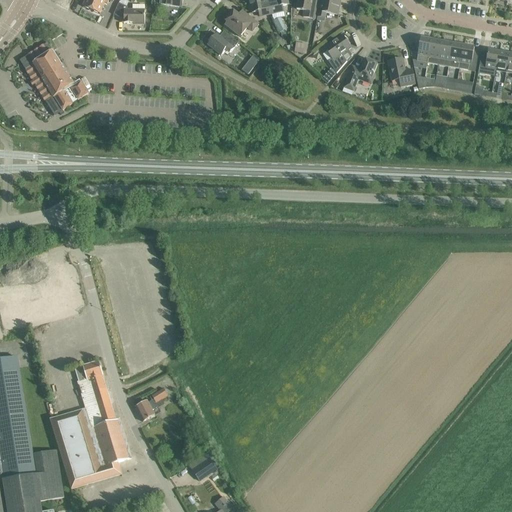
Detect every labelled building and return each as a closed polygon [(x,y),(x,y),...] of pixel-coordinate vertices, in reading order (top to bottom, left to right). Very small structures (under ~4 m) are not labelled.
[(82,0),(86,1),(83,7),(100,15),(105,3),(107,4),(109,0),(82,0)] [(182,8),(183,0),(161,0),(160,5),(182,8)] [(271,15),(268,0),(263,2),(262,0),(249,0),(253,13),(258,12),(260,17),(271,15)] [(288,5),(286,0),(269,0),(268,0),(271,15),(283,12),(282,7),(288,5)] [(298,0),(297,10),(304,12),(303,18),(315,20),(318,0),(298,0)] [(320,0),(319,11),(318,17),(325,19),(326,13),(338,16),(341,0),(320,0)] [(145,24),(145,12),(145,7),(144,5),(133,5),(133,11),(127,11),(127,7),(119,4),(114,15),(124,20),(124,24),(145,24)] [(258,23),(255,21),(247,14),(243,20),(234,12),(229,18),(230,20),(226,26),(240,37),(247,28),(252,32),(258,23)] [(285,30),(282,25),(279,19),(275,21),(281,33),(285,30)] [(238,44),(234,40),(227,34),(223,39),(216,34),(208,45),(221,56),(226,49),(231,53),(238,44)] [(343,36),(334,41),(324,48),(332,60),(329,62),(337,74),(347,62),(343,56),(347,54),(346,52),(351,49),(343,36)] [(428,64),(429,58),(432,41),(421,39),(417,62),(428,64)] [(432,41),(429,58),(439,60),(442,43),(432,41)] [(296,43),(295,53),(307,55),(308,45),(296,43)] [(439,60),(450,62),(453,45),(442,43),(439,60)] [(35,85),(54,116),(55,117),(59,113),(61,116),(64,113),(63,111),(88,95),(80,81),(74,85),(48,44),(20,61),(33,82),(32,83),(34,86),(35,85)] [(464,47),(453,45),(450,62),(461,64),(464,47)] [(475,48),(464,47),(461,64),(471,66),(475,48)] [(488,51),(485,69),(496,71),(499,53),(488,51)] [(510,55),(499,53),(496,71),(506,73),(510,55)] [(388,62),(393,89),(415,84),(413,70),(405,72),(403,59),(388,62)] [(349,75),(349,76),(344,88),(353,92),(358,80),(372,86),(376,75),(374,75),(378,65),(366,60),(361,70),(352,67),(352,69),(348,68),(345,73),(349,75)] [(331,69),(322,80),(327,85),(335,75),(331,69)] [(424,82),(425,79),(417,77),(416,81),(419,90),(425,89),(424,82)] [(434,88),(436,81),(425,79),(424,82),(425,89),(434,88)] [(436,81),(434,88),(445,90),(446,82),(436,81)] [(446,82),(445,90),(456,92),(457,84),(446,82)] [(457,84),(456,92),(471,94),(473,87),(457,84)] [(497,94),(492,94),(491,98),(502,100),(503,93),(502,93),(503,87),(498,86),(497,94)] [(33,456),(17,358),(0,360),(0,511),(41,511),(40,502),(64,498),(57,452),(33,456)] [(86,410),(50,421),(72,490),(121,475),(121,474),(120,475),(116,464),(131,459),(120,420),(116,421),(102,376),(103,376),(98,362),(83,367),(75,370),(79,383),(78,383),(86,410)] [(168,396),(163,389),(151,396),(156,403),(168,396)] [(148,402),(145,404),(136,408),(143,422),(155,416),(152,412),(158,409),(154,402),(149,404),(148,402)] [(213,458),(210,455),(194,466),(197,470),(200,468),(201,469),(211,463),(209,461),(213,458)] [(224,498),(223,499),(216,505),(221,511),(220,511),(229,511),(233,509),(224,498)]
